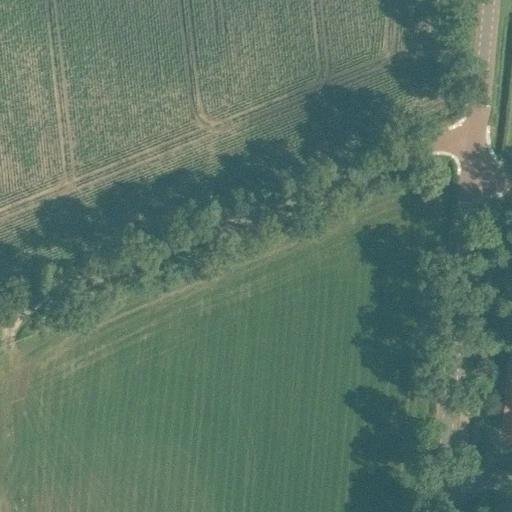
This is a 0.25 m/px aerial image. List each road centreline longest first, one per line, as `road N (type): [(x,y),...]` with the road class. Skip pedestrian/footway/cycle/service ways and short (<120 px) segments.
road 1 (unclassified): [(0,307),(470,111)]
road 2 (tertiary): [(435,511),(467,151)]
